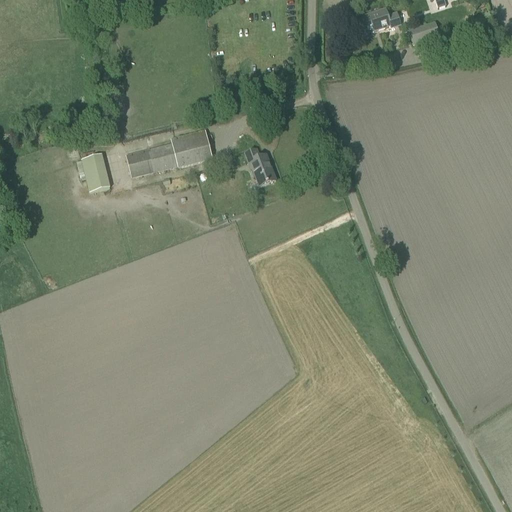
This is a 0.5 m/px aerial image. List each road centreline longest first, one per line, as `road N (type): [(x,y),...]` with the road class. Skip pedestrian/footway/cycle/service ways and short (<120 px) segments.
road 1 (unclassified): [(500,511),(398,326),(315,99),(311,0)]
road 2 (unknown): [(315,99),(124,152)]
